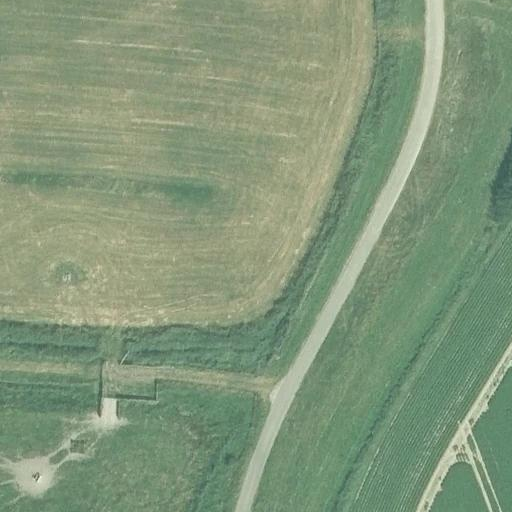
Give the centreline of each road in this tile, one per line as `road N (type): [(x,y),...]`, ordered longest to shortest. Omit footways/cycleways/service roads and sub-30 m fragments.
road 1 (unclassified): [(244,511),(285,396),(412,143),(433,55),(433,0)]
road 2 (track): [(0,371),(285,396)]
